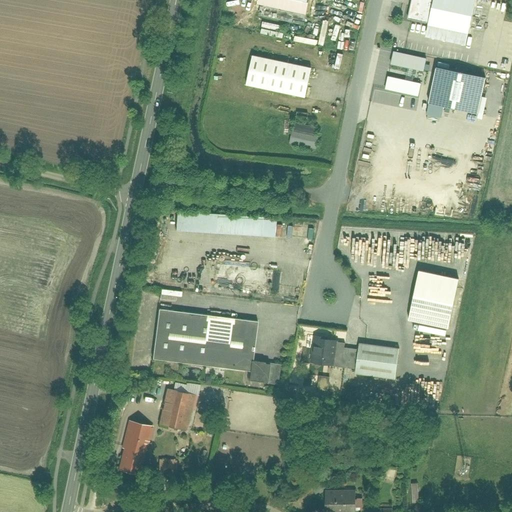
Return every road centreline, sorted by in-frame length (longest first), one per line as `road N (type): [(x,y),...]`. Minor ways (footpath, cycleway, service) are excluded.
road 1 (secondary): [(137,191),(65,511)]
road 2 (residential): [(376,0),(322,251),(328,297)]
road 3 (secondary): [(178,0),(137,191)]
road 4 (unclassified): [(112,511),(254,502),(274,511)]
road 5 (residential): [(0,161),(137,191)]
